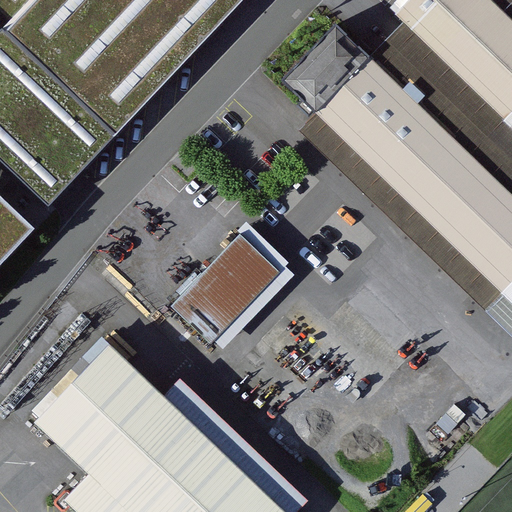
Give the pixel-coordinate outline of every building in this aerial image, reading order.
[(279,0),(44,0),(42,3),(168,120),(279,0)] [(511,0),(420,0),(403,18),(411,25),(381,56),(349,25),(295,81),(325,109),(305,130),(511,327),(511,0)] [(0,46),(0,141),(70,207),(135,138),(17,29),(0,46)] [(0,271),(40,231),(0,192),(0,271)] [(289,276),(249,237),(181,306),(221,345),(289,276)] [(81,504),(89,511),(302,511),(152,369),(124,343),(47,424),(74,449),(105,479),(81,504)]
